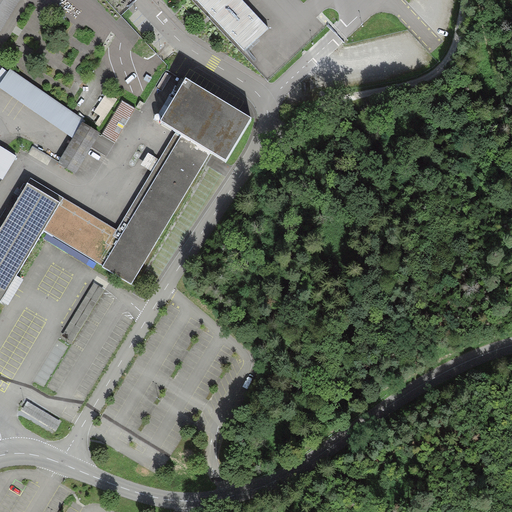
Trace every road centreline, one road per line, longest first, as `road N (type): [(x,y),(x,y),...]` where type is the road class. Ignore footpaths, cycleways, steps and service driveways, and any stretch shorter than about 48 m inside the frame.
road 1 (unclassified): [(60,462),(260,136),(257,94),(195,52),(140,0)]
road 2 (unclassified): [(511,345),(424,383),(306,466),(233,495),(171,500),(60,462)]
road 3 (track): [(260,136),(298,114),(427,77),(448,57),(463,0)]
